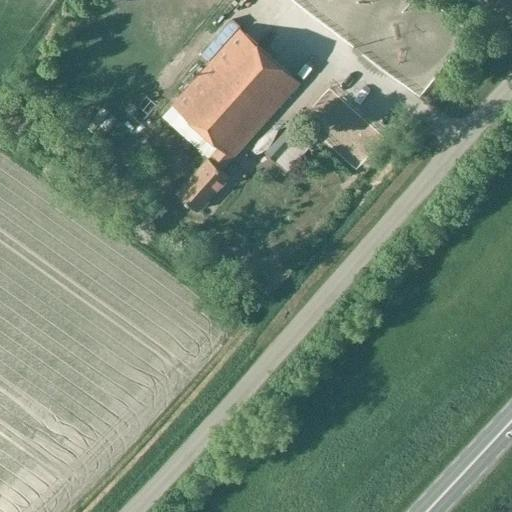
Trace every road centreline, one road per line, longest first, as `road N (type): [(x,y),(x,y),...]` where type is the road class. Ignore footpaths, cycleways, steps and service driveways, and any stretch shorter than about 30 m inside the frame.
road 1 (unclassified): [(140,511),(511,92)]
road 2 (primary): [(426,511),(511,421)]
